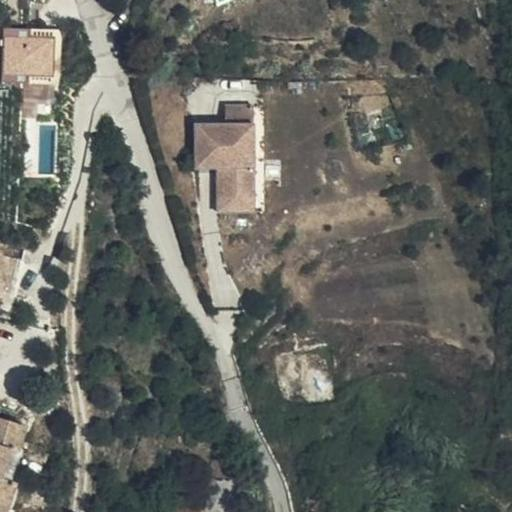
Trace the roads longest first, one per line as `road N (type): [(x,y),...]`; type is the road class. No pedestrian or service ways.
road 1 (residential): [(89,0),(183,273),(283,511)]
road 2 (track): [(76,511),(82,464),(72,356),(81,181)]
